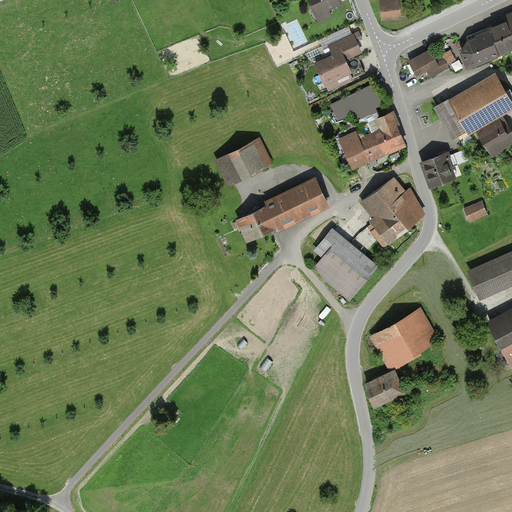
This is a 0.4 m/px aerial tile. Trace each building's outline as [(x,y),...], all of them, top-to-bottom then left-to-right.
[(344,3),(342,0),(311,0),(321,22),(333,17),(330,9),(344,3)] [(380,0),(382,22),(404,20),(401,0),(380,0)] [(511,12),(507,15),(510,20),(469,38),(461,51),(469,70),(511,51),(511,12)] [(364,54),(356,34),(330,45),(334,55),(317,62),(329,91),(343,84),(341,80),(355,74),(349,61),(364,54)] [(432,50),(411,60),(422,83),(460,63),(453,49),(444,53),(447,59),(438,63),(432,50)] [(511,110),(511,94),(499,72),(436,107),(456,142),(511,110)] [(331,102),(338,118),(357,111),(359,117),(383,108),(375,86),(331,102)] [(342,137),(355,168),(409,146),(394,111),(378,118),(382,130),(362,138),(359,130),(342,137)] [(511,120),(509,116),(480,133),(493,155),(511,143),(511,120)] [(276,165),(262,137),(217,160),(231,188),(276,165)] [(448,154),(423,162),(432,188),(457,180),(448,154)] [(281,232),(331,206),(316,176),(265,201),(268,206),(237,222),(248,243),(278,228),(281,232)] [(407,189),(397,176),(363,202),(374,216),(365,223),(384,248),(427,214),(407,189)] [(490,215),(484,200),(466,208),(473,223),(490,215)] [(350,297),(378,264),(335,228),(316,251),(324,258),(316,269),(350,297)] [(511,285),(511,252),(471,272),(484,299),(511,285)] [(511,308),(489,319),(511,368),(511,308)] [(420,311),(374,336),(390,365),(436,339),(420,311)] [(403,391),(394,372),(367,384),(376,403),(403,391)]
